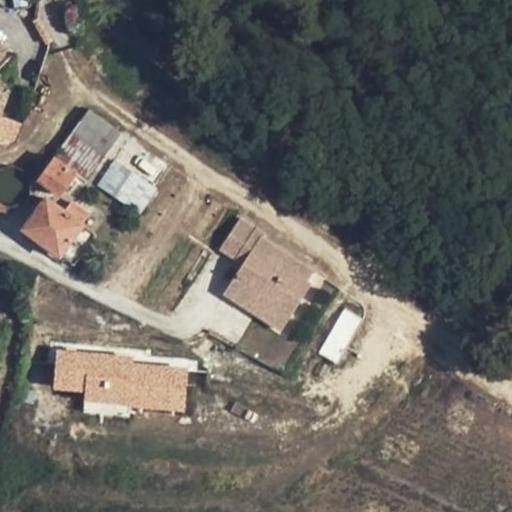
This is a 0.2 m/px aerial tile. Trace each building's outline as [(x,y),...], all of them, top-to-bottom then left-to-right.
[(35,19),(33,19),(47,44),(52,41),(39,17),(35,19)] [(10,89),(0,79),(0,115),(1,115),(10,89)] [(122,133),(89,109),(72,132),(105,156),(122,133)] [(72,132),(54,157),(76,174),(86,181),(105,156),(72,132)] [(145,148),(126,141),(97,185),(140,214),(171,165),(145,148)] [(76,174),(54,157),(38,178),(61,195),(76,174)] [(65,211),(47,198),(24,229),(60,256),(83,224),(89,215),(72,202),(65,211)] [(0,210),(7,212),(8,206),(1,204),(0,203),(0,210)] [(314,270),(263,237),(265,233),(241,218),(222,248),(244,263),(225,293),(241,303),(245,298),(254,304),(256,300),(288,320),(311,284),(307,281),(314,270)] [(95,233),(83,224),(60,256),(72,264),(95,233)] [(328,274),(316,267),(314,270),(307,281),(311,284),(319,290),(329,274),(328,274)] [(254,304),(245,298),(241,303),(250,309),(254,304)] [(288,320),(256,300),(254,304),(250,309),(281,330),(288,320)] [(345,309),(321,350),(336,359),(360,317),(345,309)] [(125,401),(177,406),(180,367),(130,362),(130,353),(53,346),(51,379),(81,381),(80,392),(125,396),(125,401)]
